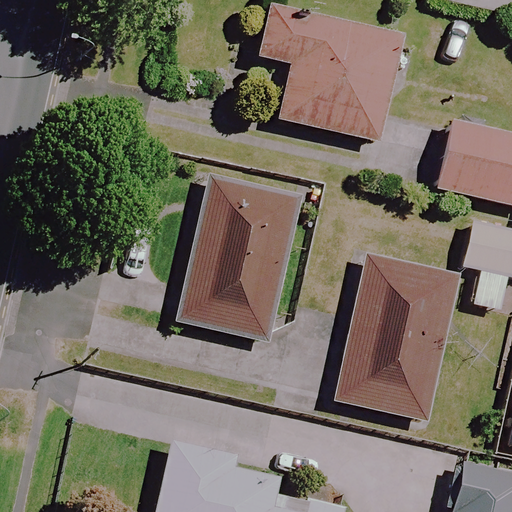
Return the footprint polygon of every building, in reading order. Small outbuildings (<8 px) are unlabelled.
[(391,44),(259,12),(247,65),(281,73),(268,127),(366,150),(391,44)] [(511,145),(441,131),(430,183),(427,197),(511,214),(511,145)] [(290,207),(199,188),(195,208),(175,302),(169,331),(260,350),(290,207)] [(511,263),(511,240),(463,230),(454,271),(471,275),(463,311),(491,317),(499,282),(508,284),(511,263)] [(447,285),(358,267),(333,386),(328,411),(417,430),(447,285)] [(511,402),(503,449),(511,451),(511,402)] [(339,511),(344,490),(312,483),(305,511),(261,511),(270,474),(155,449),(141,511),(339,511)] [(511,511),(511,485),(450,472),(447,485),(441,511),(511,511)]
